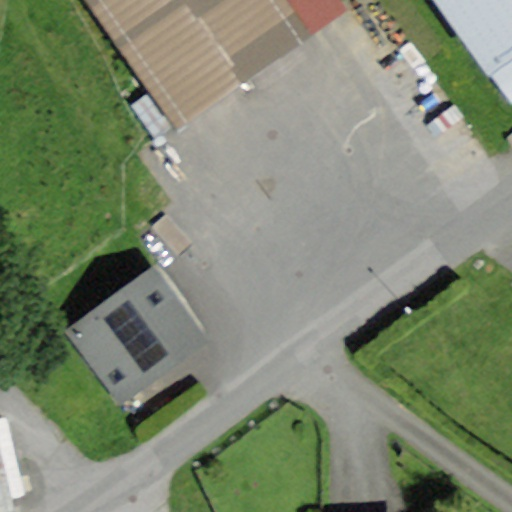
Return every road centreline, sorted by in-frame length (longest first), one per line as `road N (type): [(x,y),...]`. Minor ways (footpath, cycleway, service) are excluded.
road 1 (residential): [(75,511),(315,348)]
road 2 (residential): [(315,348),(511,501)]
road 3 (residential): [(315,348),(511,205)]
